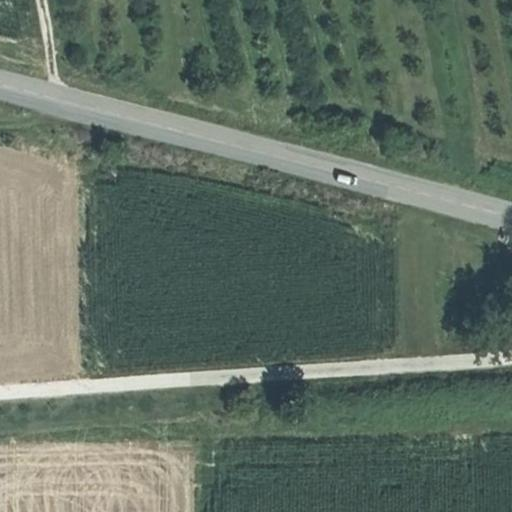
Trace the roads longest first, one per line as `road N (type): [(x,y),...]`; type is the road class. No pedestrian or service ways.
road 1 (tertiary): [(511,215),(0,81)]
road 2 (track): [(0,393),(511,352)]
